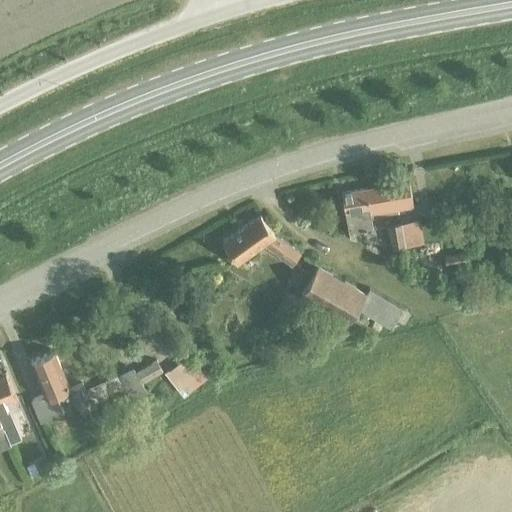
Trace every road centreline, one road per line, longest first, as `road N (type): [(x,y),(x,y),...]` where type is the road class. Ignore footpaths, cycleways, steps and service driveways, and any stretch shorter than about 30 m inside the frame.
road 1 (unclassified): [(0,297),(239,181),(511,109)]
road 2 (secondary): [(0,171),(189,82),(357,36),(511,9)]
road 3 (unclassified): [(271,0),(131,43),(0,106)]
